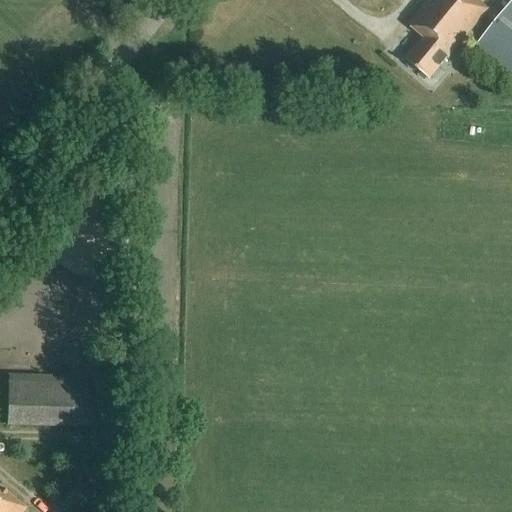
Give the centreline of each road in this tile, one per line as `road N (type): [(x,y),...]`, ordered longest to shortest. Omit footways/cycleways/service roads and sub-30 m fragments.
road 1 (track): [(162,511),(169,76),(142,41)]
road 2 (tertiary): [(0,213),(174,0)]
